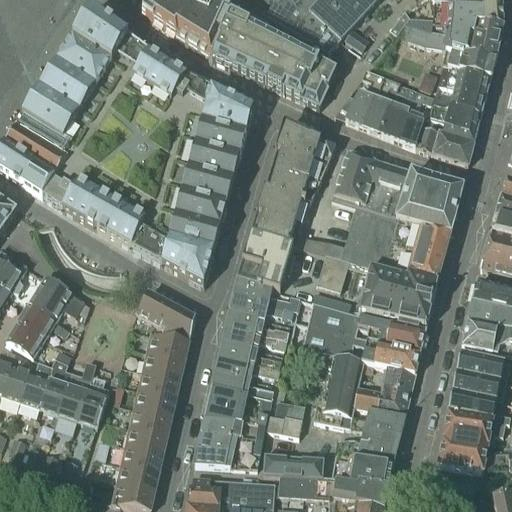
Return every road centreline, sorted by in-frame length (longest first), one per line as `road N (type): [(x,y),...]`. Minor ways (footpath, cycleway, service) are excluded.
road 1 (residential): [(210,318),(273,110),(346,146),(480,189)]
road 2 (residential): [(407,511),(419,427),(480,189)]
road 3 (residential): [(165,511),(210,318)]
road 4 (residential): [(480,189),(511,59)]
